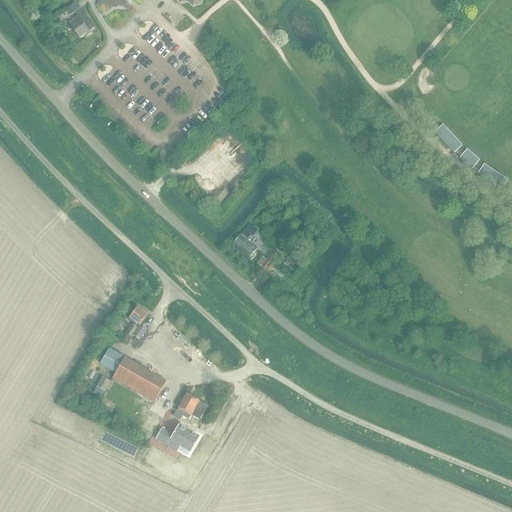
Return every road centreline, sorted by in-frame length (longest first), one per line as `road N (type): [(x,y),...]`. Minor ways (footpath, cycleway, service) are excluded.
road 1 (unclassified): [(511,434),(357,371),(288,325),(180,231),(0,36)]
road 2 (unclassified): [(511,485),(314,401),(258,363),(98,216),(0,110)]
